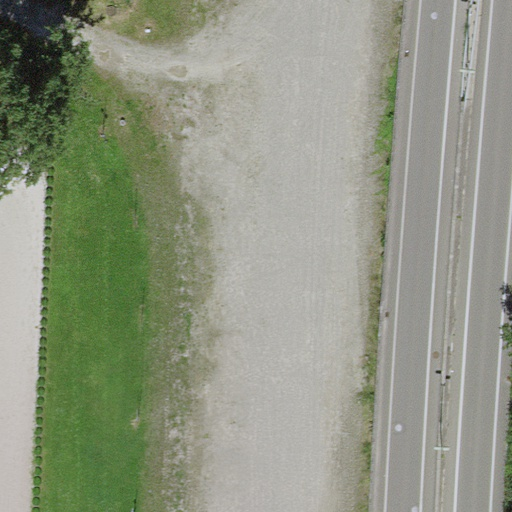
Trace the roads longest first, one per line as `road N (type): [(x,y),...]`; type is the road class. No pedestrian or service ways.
road 1 (motorway): [(473,511),(511,0)]
road 2 (motorway): [(433,0),(404,511)]
road 3 (motorway): [(505,0),(494,511)]
